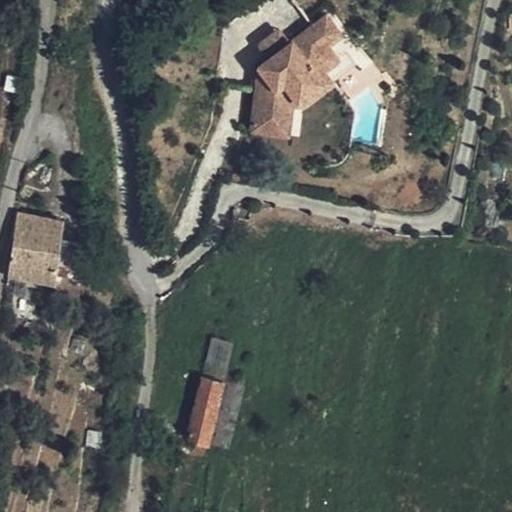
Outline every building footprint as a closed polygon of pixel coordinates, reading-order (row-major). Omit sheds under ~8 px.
[(265,61),(258,128),(299,132),(302,103),(312,104),(341,81),(331,68),(349,53),(338,39),(349,30),(332,8),(296,36),(287,25),(265,43),(274,54),(265,61)] [(7,73),(4,89),(20,92),(22,76),(7,73)] [(16,213),(8,281),(58,284),(65,219),(16,213)] [(224,376),(233,343),(212,337),(203,371),(224,376)] [(216,380),(204,377),(191,443),(210,447),(224,386),(215,384),(216,380)]
